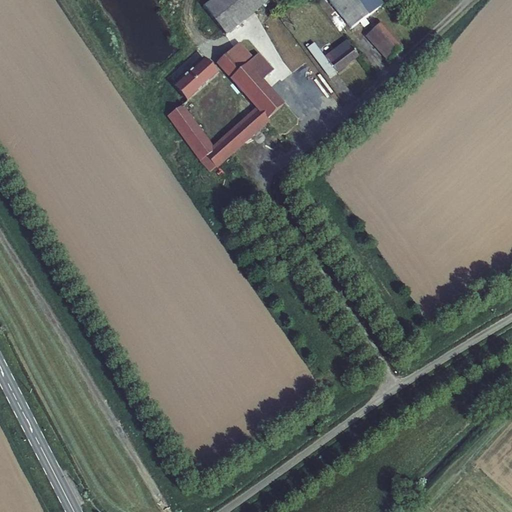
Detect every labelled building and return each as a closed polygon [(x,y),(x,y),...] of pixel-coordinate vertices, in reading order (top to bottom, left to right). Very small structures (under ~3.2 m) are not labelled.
[(212,0),(205,6),(227,34),(268,0),(212,0)] [(372,7),(366,0),(327,0),(349,26),(372,7)] [(387,58),(402,45),(381,22),(370,31),(367,34),(387,58)] [(348,41),(345,38),(323,55),(310,39),(306,43),(328,71),(333,68),(326,59),(348,41)] [(348,41),(326,59),(333,68),(335,71),(357,54),(348,41)] [(283,103),(260,77),(248,63),(232,45),(217,58),(260,108),(232,133),(241,142),(263,122),(273,112),(283,103)] [(258,53),(248,63),(260,77),(271,68),(258,53)] [(217,73),(204,58),(173,85),(187,101),(217,73)] [(233,150),(224,140),(214,149),(180,108),(169,118),(210,170),(233,150)] [(233,150),(241,142),(232,133),(224,140),(233,150)]
